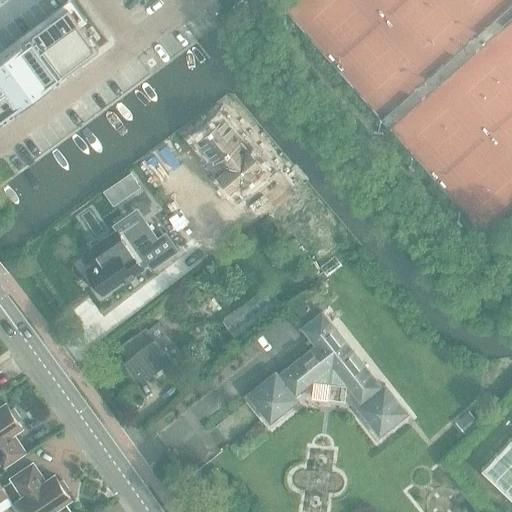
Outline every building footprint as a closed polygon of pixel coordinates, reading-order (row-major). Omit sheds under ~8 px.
[(247,8),(241,1),(231,9),(236,16),(247,8)] [(0,119),(66,72),(61,66),(68,61),(72,67),(99,47),(68,5),(6,51),(2,47),(0,48),(0,119)] [(233,126),(204,150),(219,167),(216,169),(228,183),(225,185),(240,203),(247,197),(251,201),(274,181),(271,177),(273,175),(258,157),(256,159),(246,146),(248,145),(233,126)] [(131,172),(124,177),(133,190),(140,186),(131,172)] [(88,273),(86,274),(93,285),(95,283),(102,292),(122,279),(123,281),(126,279),(128,281),(136,276),(134,274),(143,267),(149,263),(141,251),(158,239),(146,221),(123,238),(117,230),(92,247),(101,260),(87,270),(88,273)] [(268,285),(223,321),(239,341),(284,305),(268,285)] [(305,301),(294,310),(300,317),(311,308),(305,301)] [(403,417),(404,407),(386,385),(383,388),(323,313),(310,324),(323,340),(279,375),(276,372),(253,390),(252,399),(267,417),(275,419),(294,404),(295,395),(304,388),(313,381),(348,385),(355,394),(363,404),(362,412),(377,431),(385,432),(403,417)] [(146,327),(119,348),(127,357),(123,360),(125,363),(124,367),(128,372),(133,373),(135,376),(138,374),(142,380),(160,367),(165,374),(177,365),(172,358),(171,358),(171,357),(179,351),(157,323),(148,330),(146,327)] [(209,366),(201,356),(184,370),(192,380),(209,366)] [(22,429),(17,422),(20,420),(14,410),(11,412),(6,405),(0,408),(0,463),(3,468),(25,453),(16,440),(14,442),(11,437),(22,429)] [(469,436),(482,425),(470,411),(457,423),(469,436)] [(511,436),(481,469),(484,472),(511,498),(511,436)] [(16,511),(54,511),(71,501),(66,493),(69,491),(62,482),(60,484),(55,476),(43,484),(40,479),(42,478),(33,465),(11,480),(23,498),(12,505),(16,511)]
